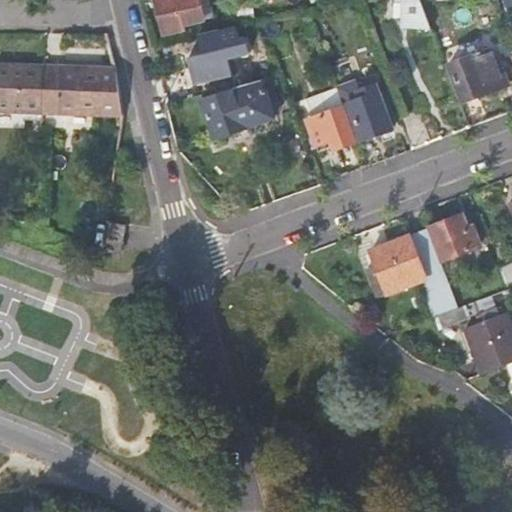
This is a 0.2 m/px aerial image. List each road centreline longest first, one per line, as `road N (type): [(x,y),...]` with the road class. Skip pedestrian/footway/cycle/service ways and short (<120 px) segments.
road 1 (residential): [(511,143),(189,254)]
road 2 (residential): [(189,254),(249,511)]
road 3 (residential): [(189,254),(128,16)]
road 4 (residential): [(143,511),(0,438)]
road 5 (residential): [(128,16),(0,15)]
